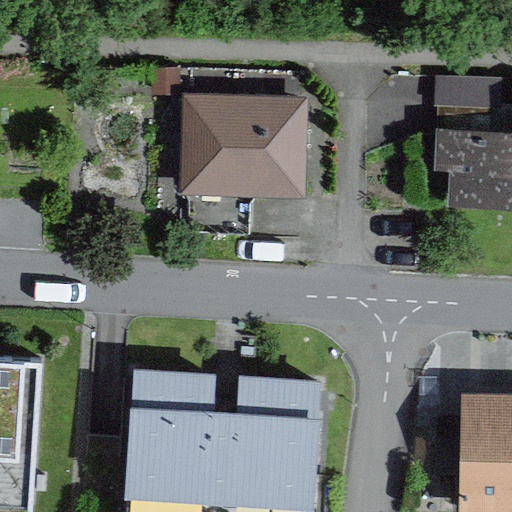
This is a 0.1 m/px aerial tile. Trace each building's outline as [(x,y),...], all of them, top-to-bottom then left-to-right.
[(304,108),(188,105),(186,198),(302,201),(304,108)] [(511,144),(437,142),(436,172),(459,173),(457,209),(511,210),(511,144)] [(41,358),(0,355),(0,482),(35,485),(41,358)] [(212,385),(141,381),(135,511),(314,511),(320,391),(245,388),(243,423),(210,421),(212,385)] [(468,511),(511,511),(511,409),(471,409),(468,511)]
